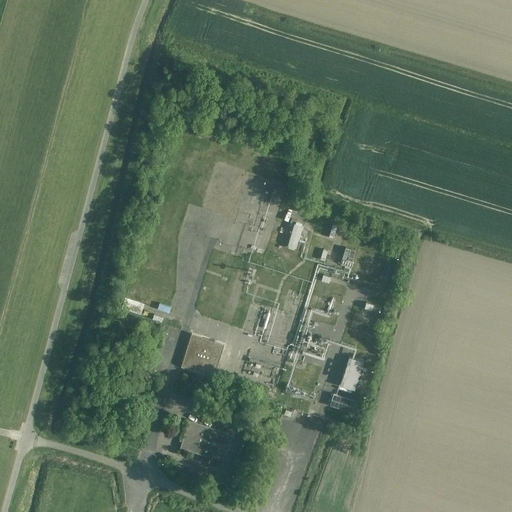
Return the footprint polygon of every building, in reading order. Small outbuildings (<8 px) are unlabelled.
[(304,223),(294,221),(287,246),(297,248),(304,223)] [(333,224),(328,237),(334,239),(338,225),(333,224)] [(356,250),(346,247),(342,262),(352,265),(356,250)] [(324,248),(321,259),(326,261),(329,250),(324,248)] [(367,301),(365,307),(373,310),(375,303),(367,301)] [(360,319),(354,317),(349,331),(355,333),(360,319)] [(192,334),(182,369),(212,378),(223,343),(192,334)] [(348,357),(339,386),(356,392),(365,362),(348,357)] [(354,400),(333,394),(329,406),(351,412),(354,400)] [(188,421),(180,448),(219,460),(228,433),(188,421)]
